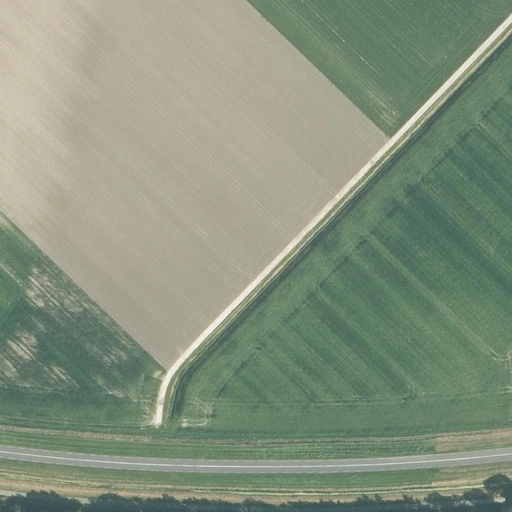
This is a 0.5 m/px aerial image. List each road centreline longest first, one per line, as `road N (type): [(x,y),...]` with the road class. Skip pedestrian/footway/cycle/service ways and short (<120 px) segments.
road 1 (track): [(158,425),(164,380),(176,364),(511,17)]
road 2 (secondary): [(511,453),(237,467),(0,451)]
